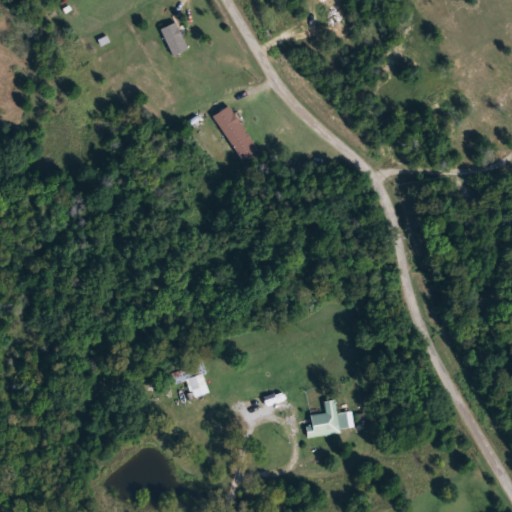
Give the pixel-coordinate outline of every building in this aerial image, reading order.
[(160,29),(177,22),(189,49),(173,56),(160,29)] [(214,116),(230,105),(260,150),(244,161),(214,116)] [(480,120),(490,105),(511,119),(511,128),(506,137),(480,120)] [(203,361),(207,372),(172,386),(168,374),(203,361)] [(211,394),(205,374),(189,379),(195,399),(211,394)] [(339,414),(348,412),(351,431),(308,438),(306,427),(315,426),(314,417),(326,415),(324,402),(337,400),(339,414)]
